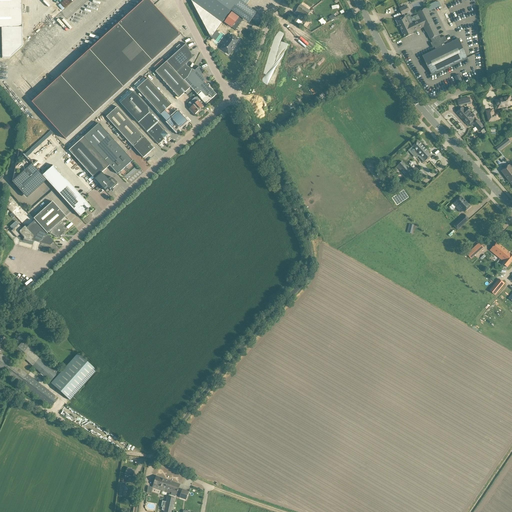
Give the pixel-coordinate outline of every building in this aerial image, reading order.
[(0,0),(0,27),(1,28),(2,58),(10,58),(23,46),(23,27),(22,0),(0,0)] [(181,35),(154,5),(149,0),(144,0),(32,102),(66,139),(181,35)] [(85,7),(95,9),(97,0),(90,0),(90,2),(87,1),(85,7)] [(191,0),(211,38),(232,10),(250,24),(258,13),(247,5),(243,2),(239,0),(191,0)] [(310,11),(305,7),(300,4),(295,12),(303,17),(300,21),(305,24),(307,20),(305,19),(310,11)] [(402,14),(410,11),(410,10),(412,9),(410,5),(407,6),(407,5),(400,8),(402,14)] [(468,58),(465,53),(459,39),(445,46),(444,43),(447,41),(445,36),(441,38),(428,12),(432,10),(430,6),(417,13),(420,19),(410,24),(406,16),(396,20),(398,26),(399,26),(405,38),(414,33),(413,32),(424,27),(426,32),(427,32),(430,39),(431,39),(432,42),(431,43),(433,48),(435,47),(436,50),(424,56),(433,75),(468,58)] [(290,11),(287,16),(295,21),(298,17),(290,11)] [(232,27),(236,21),(240,23),(242,20),(232,12),(225,22),(232,27)] [(239,40),(232,35),(222,49),(228,54),(239,40)] [(188,77),(192,69),(188,67),(186,64),(193,57),(186,44),(167,62),(184,81),(185,80),(188,77)] [(190,88),(184,81),(167,62),(156,72),(179,98),(190,88)] [(209,84),(208,84),(207,85),(204,82),(206,81),(199,67),(195,71),(192,69),(188,77),(185,80),(206,104),(217,94),(212,89),(210,89),(208,87),(210,86),(210,85),(209,85),(209,84)] [(172,104),(169,101),(148,78),(137,88),(161,115),(172,104)] [(162,126),(149,112),(148,107),(134,91),(121,103),(138,122),(158,145),(164,139),(164,138),(168,134),(164,130),(165,129),(162,126)] [(511,99),(511,100),(510,96),(496,100),(498,108),(501,108),(502,107),(502,108),(504,109),(506,109),(507,107),(506,106),(511,104),(511,103),(511,99)] [(191,108),(189,109),(195,114),(203,106),(199,101),(200,100),(197,97),(196,97),(189,103),(189,105),(191,108)] [(470,103),(470,101),(469,97),(458,100),(459,106),(470,103)] [(141,133),(128,118),(118,107),(107,117),(117,128),(130,143),(144,158),(155,148),(141,133)] [(464,110),(462,107),(457,112),(468,125),(469,124),(471,126),(474,124),(476,122),(475,122),(472,119),(475,116),(467,108),(467,107),(464,110)] [(494,114),(493,111),(493,110),(486,111),(489,121),(489,122),(492,121),(499,119),(498,113),(494,114)] [(484,126),(479,122),(478,120),(475,122),(476,122),(474,124),(479,130),(484,126)] [(133,161),(130,157),(99,123),(84,137),(110,165),(118,174),(133,161)] [(27,156),(54,134),(51,131),(25,153),(27,156)] [(111,177),(107,180),(101,173),(110,165),(84,137),(69,151),(106,191),(109,188),(110,189),(112,187),(113,188),(118,184),(111,177)] [(508,138),(495,148),(498,151),(511,142),(508,138)] [(424,162),(428,159),(431,156),(418,141),(413,146),(410,149),(410,150),(412,152),(413,152),(415,150),(415,151),(424,162)] [(15,167),(11,182),(22,193),(26,198),(30,195),(46,180),(26,158),(15,167)] [(409,176),(413,173),(403,161),(397,166),(400,170),(401,169),(407,175),(406,176),(407,177),(405,179),(408,182),(411,180),(411,179),(409,176)] [(510,182),(511,180),(511,166),(510,164),(505,168),(501,171),(510,182)] [(90,206),(87,203),(53,165),(42,175),(79,216),(90,206)] [(387,173),(382,178),(386,183),(391,178),(387,173)] [(464,212),(470,207),(461,196),(455,202),(453,204),(461,212),(463,210),(464,212)] [(66,216),(62,213),(52,202),(33,218),(44,230),(47,233),(48,232),(51,235),(51,234),(57,238),(57,237),(58,238),(66,231),(65,230),(66,230),(63,224),(64,223),(61,221),(66,216)] [(13,218),(21,210),(18,207),(10,214),(13,218)] [(458,230),(465,223),(461,218),(453,225),(458,230)] [(48,235),(47,236),(34,221),(24,230),(18,224),(12,229),(12,230),(11,231),(17,237),(21,234),(24,237),(24,239),(32,241),(50,246),(54,242),(48,235)] [(497,242),(490,250),(504,262),(503,263),(507,267),(511,261),(511,260),(511,254),(510,253),(497,242)] [(474,247),(467,254),(471,259),(478,252),(474,247)] [(494,286),(490,291),(495,295),(497,292),(504,283),(499,279),(494,285),(493,286),(494,286)] [(0,328),(3,332),(12,325),(9,321),(0,328)] [(13,363),(1,355),(4,351),(0,347),(6,340),(0,335),(0,368),(6,373),(5,373),(50,408),(58,398),(13,363)] [(20,335),(15,339),(19,344),(24,340),(20,335)] [(41,356),(42,355),(25,339),(15,350),(21,355),(50,381),(59,372),(41,356)] [(69,400),(96,370),(78,354),(51,383),(69,400)] [(137,479),(133,477),(136,471),(128,468),(125,473),(130,475),(128,480),(127,481),(134,484),(137,479)] [(162,487),(165,479),(157,476),(154,484),(160,486),(159,489),(169,493),(170,491),(168,490),(169,489),(162,487)] [(180,484),(168,480),(165,479),(162,487),(169,489),(168,490),(170,491),(177,494),(180,484)] [(186,500),(189,492),(183,489),(180,498),(186,500)] [(184,511),(183,511),(172,511),(176,497),(173,497),(168,496),(164,511),(184,511)]
